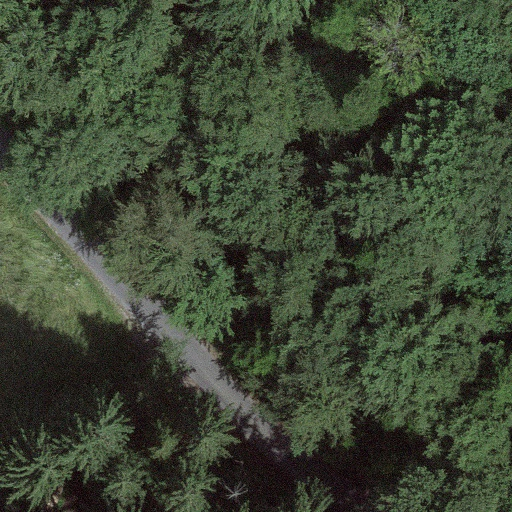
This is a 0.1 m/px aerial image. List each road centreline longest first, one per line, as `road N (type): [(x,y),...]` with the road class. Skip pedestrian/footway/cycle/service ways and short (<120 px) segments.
road 1 (unclassified): [(376,511),(326,490),(211,406),(0,135)]
road 2 (track): [(113,511),(211,406)]
